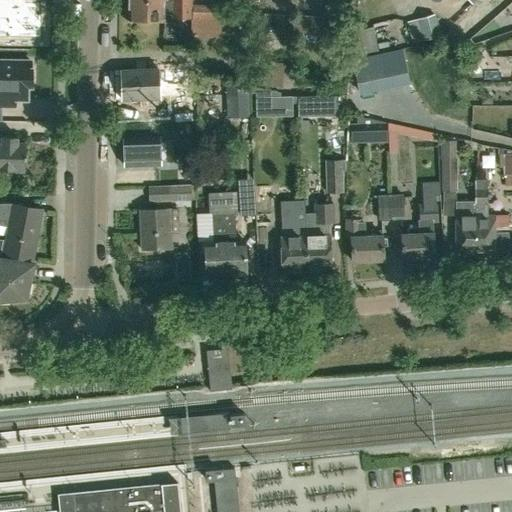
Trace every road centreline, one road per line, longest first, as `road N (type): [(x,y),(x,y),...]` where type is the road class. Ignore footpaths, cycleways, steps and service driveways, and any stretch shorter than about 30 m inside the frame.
road 1 (residential): [(511,294),(164,331),(116,332),(85,314)]
road 2 (unclassified): [(85,314),(89,0)]
